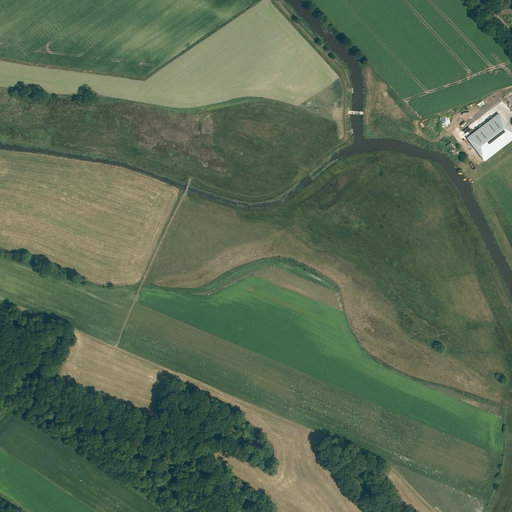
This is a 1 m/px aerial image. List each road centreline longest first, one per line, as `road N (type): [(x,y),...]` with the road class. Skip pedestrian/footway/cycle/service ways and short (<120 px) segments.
road 1 (track): [(435,511),(383,461),(114,346)]
road 2 (track): [(347,135),(341,73),(275,0)]
road 3 (track): [(114,346),(0,306)]
